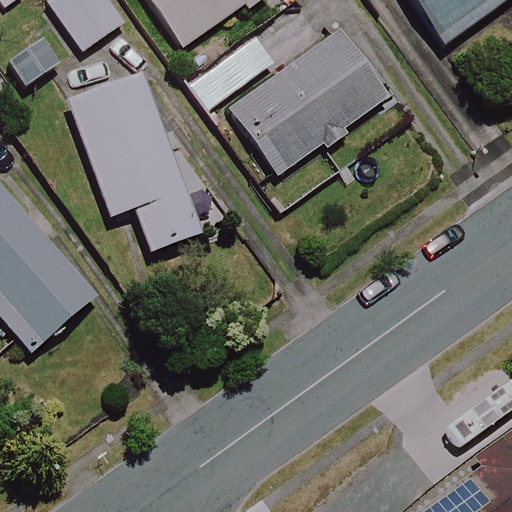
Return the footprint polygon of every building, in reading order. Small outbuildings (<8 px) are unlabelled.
[(120,28),(100,0),(52,0),(40,9),(76,60),(120,28)] [(256,0),(136,0),(175,56),(256,0)] [(510,0),(402,0),(441,52),(510,0)] [(381,107),(331,39),(224,116),(274,184),(381,107)] [(55,71),(35,42),(2,66),(23,94),(55,71)] [(268,70),(250,46),(184,94),(202,118),(268,70)] [(197,242),(133,78),(58,107),(105,224),(127,216),(145,262),(197,242)] [(94,304),(0,195),(0,329),(27,361),(94,304)] [(511,511),(511,433),(420,501),(426,509),(422,511),(511,511)] [(381,511),(439,470),(421,447),(357,494),(370,511),(381,511)]
